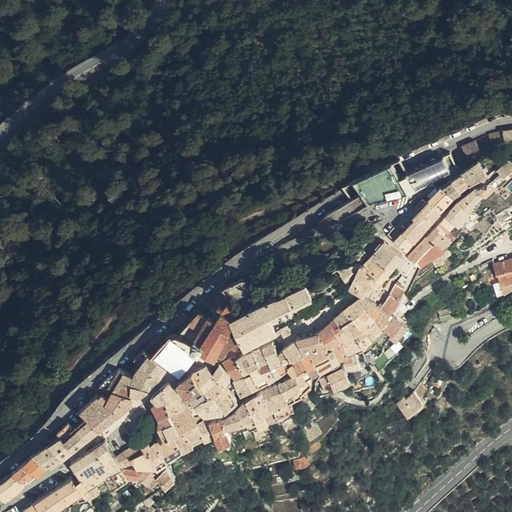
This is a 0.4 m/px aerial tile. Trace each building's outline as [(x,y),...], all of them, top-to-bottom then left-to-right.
[(505,138),(511,136),(511,123),(503,124),(504,133),(505,138)] [(492,137),(504,133),(503,124),(489,130),(492,137)] [(467,150),(480,144),(476,135),(463,141),(465,146),(467,150)] [(483,149),(474,154),(482,168),(491,162),(483,149)] [(511,168),(511,151),(503,163),(506,165),(511,169),(511,168)] [(470,157),(465,160),(474,173),(482,168),(474,154),(470,157)] [(358,175),(348,179),(350,183),(355,191),(345,196),(350,205),(359,200),(360,203),(400,192),(409,186),(400,168),(393,171),(388,162),(386,159),(358,175)] [(425,177),(416,159),(400,168),(409,186),(425,177)] [(465,160),(457,168),(466,179),(474,173),(465,160)] [(457,168),(448,175),(458,185),(466,179),(457,168)] [(448,175),(447,174),(444,178),(439,183),(443,187),(438,192),(446,200),(458,185),(448,175)] [(435,181),(438,184),(439,183),(444,178),(441,175),(435,181)] [(491,184),(486,180),(485,179),(482,182),(476,181),(459,196),(473,206),(478,198),(485,189),(486,190),(491,184)] [(438,184),(433,189),(429,194),(425,198),(437,210),(446,200),(438,192),(443,187),(439,183),(438,184)] [(429,186),(425,191),(429,194),(433,189),(429,186)] [(425,198),(423,196),(417,203),(419,205),(425,198)] [(468,213),(473,206),(459,196),(453,203),(448,212),(458,219),(460,221),(468,213)] [(419,205),(420,206),(431,216),(437,210),(425,198),(419,205)] [(420,206),(409,219),(421,228),(431,216),(420,206)] [(458,219),(448,212),(442,218),(451,228),(458,219)] [(409,219),(401,229),(413,238),(421,228),(409,219)] [(452,237),(437,223),(410,254),(422,265),(433,257),(438,254),(441,252),(441,251),(447,247),(445,244),(452,237)] [(379,275),(383,280),(393,266),(382,258),(395,243),(388,237),(383,243),(367,262),(379,275)] [(382,258),(393,266),(405,252),(395,243),(382,258)] [(438,254),(433,257),(438,265),(445,260),(442,256),(441,252),(438,254)] [(511,254),(504,257),(494,262),(495,265),(494,266),(498,275),(500,274),(509,293),(511,291),(511,254)] [(356,267),(361,271),(365,260),(364,260),(350,261),(356,267)] [(361,271),(372,279),(379,275),(367,262),(365,260),(361,271)] [(226,282),(233,297),(252,286),(246,271),(226,282)] [(352,280),(354,282),(367,289),(370,283),(372,279),(361,271),(352,280)] [(233,316),(248,342),(255,339),(262,336),(270,332),(273,330),(281,326),(284,325),(282,322),(275,312),(294,301),(295,303),(316,291),(308,278),(304,281),(297,286),(290,289),(283,291),(281,290),(277,292),(273,295),(264,298),(255,303),(244,310),(233,316)] [(397,280),(393,290),(398,293),(402,295),(406,285),(404,284),(398,281),(397,280)] [(393,290),(384,303),(392,310),(395,306),(402,295),(398,293),(393,290)] [(361,293),(358,296),(370,307),(378,299),(369,292),(361,293)] [(358,296),(348,306),(354,312),(364,322),(374,312),(370,307),(358,296)] [(204,329),(197,342),(195,345),(203,350),(206,348),(209,349),(208,351),(208,352),(209,354),(210,354),(211,355),(213,355),(215,354),(218,356),(221,353),(224,354),(229,352),(234,343),(241,347),(248,342),(233,316),(244,302),(233,297),(227,305),(222,303),(217,311),(214,310),(211,316),(204,329)] [(378,299),(370,307),(374,312),(383,321),(386,318),(392,310),(384,303),(378,299)] [(348,306),(339,313),(345,319),(354,312),(348,306)] [(354,312),(345,319),(354,331),(362,340),(369,335),(373,332),(364,322),(354,312)] [(364,322),(373,332),(378,327),(382,322),(383,321),(374,312),(364,322)] [(201,327),(204,329),(211,316),(202,313),(193,324),(201,327)] [(337,316),(335,318),(340,328),(345,337),(347,335),(354,331),(345,319),(339,313),(337,316)] [(187,314),(174,325),(179,330),(191,319),(187,314)] [(395,314),(386,328),(393,333),(391,336),(396,340),(408,324),(395,314)] [(284,325),(286,328),(291,328),(297,325),(292,317),(282,322),(284,325)] [(328,323),(319,327),(325,337),(336,330),(340,328),(335,318),(333,320),(328,323)] [(195,338),(193,341),(197,342),(204,329),(201,327),(200,330),(198,329),(193,334),(195,335),(194,337),(195,338)] [(305,348),(305,349),(310,348),(321,365),(327,362),(332,359),(340,354),(335,343),(329,346),(325,337),(319,327),(300,333),(305,348)] [(335,343),(340,354),(343,352),(349,347),(345,337),(340,328),(336,330),(325,337),(329,346),(335,343)] [(345,337),(349,347),(362,340),(354,331),(347,335),(345,337)] [(288,365),(291,369),(299,364),(296,359),(295,353),(305,349),(305,348),(300,333),(290,340),(281,347),(284,354),(286,359),(288,365)] [(263,362),(284,354),(281,347),(276,337),(267,341),(270,350),(261,355),(263,362)] [(146,341),(141,346),(146,351),(136,361),(165,368),(168,362),(169,362),(164,358),(154,349),(149,345),(146,341)] [(256,364),(263,362),(261,355),(270,350),(267,341),(250,348),(256,364)] [(254,365),(256,364),(250,348),(245,350),(240,354),(244,362),(247,368),(254,365)] [(296,359),(299,364),(301,367),(304,365),(310,372),(321,365),(310,348),(305,349),(295,353),(296,359)] [(244,362),(240,354),(239,352),(234,355),(229,358),(235,367),(244,362)] [(362,362),(358,353),(345,359),(349,368),(362,362)] [(283,368),(286,359),(284,354),(263,362),(268,377),(275,372),(283,368)] [(127,384),(135,387),(136,384),(138,370),(133,366),(125,360),(112,369),(108,371),(105,375),(118,381),(127,384)] [(138,370),(152,381),(160,373),(165,368),(136,361),(133,366),(138,370)] [(214,367),(203,375),(216,391),(227,383),(221,374),(228,365),(224,361),(216,371),(214,367)] [(240,371),(243,370),(247,368),(244,362),(235,367),(237,370),(240,371)] [(258,384),(268,377),(263,362),(256,364),(254,365),(255,368),(252,370),(258,384)] [(210,363),(198,371),(203,375),(214,367),(210,363)] [(287,375),(277,380),(292,400),(304,390),(301,385),(303,383),(295,372),(301,367),(299,364),(291,369),(293,372),(287,375)] [(350,370),(355,379),(366,374),(361,364),(350,370)] [(235,374),(228,365),(221,374),(227,383),(228,382),(235,374)] [(304,390),(309,395),(314,387),(311,383),(315,379),(310,372),(304,365),(301,367),(295,372),(303,383),(301,385),(304,390)] [(334,384),(336,388),(351,379),(343,365),(328,373),(334,384)] [(138,370),(136,384),(145,386),(147,385),(152,381),(138,370)] [(251,388),(258,384),(252,370),(245,374),(244,375),(251,388)] [(203,375),(198,371),(184,382),(195,395),(197,394),(201,401),(216,391),(203,375)] [(334,384),(328,373),(320,378),(325,388),(334,384)] [(244,393),(251,388),(244,375),(236,379),(244,393)] [(429,379),(420,387),(425,394),(426,393),(434,384),(429,379)] [(270,383),(262,387),(280,417),(297,408),(292,400),(277,380),(270,383)] [(94,409),(104,419),(127,401),(120,393),(127,384),(118,381),(113,388),(109,384),(107,387),(105,385),(98,390),(86,400),(94,409)] [(158,394),(162,398),(166,396),(170,402),(182,393),(174,381),(165,386),(158,394)] [(227,383),(216,391),(220,400),(227,396),(233,407),(240,401),(228,382),(227,383)] [(120,393),(127,401),(134,395),(135,387),(127,384),(120,393)] [(262,387),(255,392),(271,420),(280,417),(262,387)] [(411,394),(404,400),(412,411),(429,399),(426,393),(425,394),(420,387),(411,394)] [(216,391),(201,401),(207,410),(209,412),(210,413),(211,413),(226,410),(220,400),(216,391)] [(255,392),(247,399),(260,421),(262,424),(271,420),(255,392)] [(402,398),(404,400),(411,394),(410,392),(402,398)] [(170,402),(176,413),(190,404),(182,393),(170,402)] [(166,422),(168,427),(170,426),(175,423),(175,422),(180,420),(176,413),(170,402),(166,396),(162,398),(159,403),(166,412),(166,422)] [(220,400),(226,410),(227,412),(233,407),(227,396),(220,400)] [(247,399),(239,407),(247,422),(248,425),(260,421),(247,399)] [(180,420),(185,429),(186,430),(200,422),(190,404),(176,413),(180,420)] [(239,407),(225,417),(229,428),(247,422),(239,407)] [(82,419),(92,429),(104,419),(94,409),(82,419)] [(222,444),(234,437),(229,428),(225,417),(212,422),(218,437),(222,444)] [(69,427),(78,437),(92,429),(82,419),(73,424),(73,428),(69,427)] [(205,432),(209,440),(218,437),(212,422),(211,419),(201,424),(200,422),(186,430),(191,439),(193,438),(205,432)] [(167,428),(170,436),(178,432),(185,429),(180,420),(175,422),(175,423),(170,426),(168,427),(167,428)] [(311,438),(323,429),(318,420),(305,429),(311,438)] [(58,427),(72,443),(78,437),(69,427),(65,423),(58,427)] [(42,447),(49,453),(52,456),(55,455),(72,443),(58,427),(42,436),(45,446),(42,447)] [(178,432),(188,451),(197,446),(193,438),(191,439),(186,430),(185,429),(178,432)] [(170,436),(165,439),(174,460),(188,451),(178,432),(170,436)] [(193,438),(197,446),(209,440),(205,432),(193,438)] [(165,439),(158,444),(161,467),(162,468),(167,464),(174,460),(165,439)] [(110,441),(99,447),(115,470),(126,465),(120,457),(110,441)] [(143,442),(131,450),(137,459),(149,450),(147,447),(143,442)] [(149,450),(137,459),(138,461),(142,467),(161,467),(158,444),(156,445),(154,442),(147,447),(149,450)] [(28,452),(37,460),(41,463),(49,453),(42,447),(36,443),(28,452)] [(106,476),(115,470),(99,447),(78,460),(86,470),(88,473),(92,471),(94,473),(100,480),(106,476)] [(131,450),(120,457),(126,465),(129,464),(138,461),(137,459),(131,450)] [(16,463),(27,471),(37,460),(28,452),(16,463)] [(295,456),(298,465),(306,464),(312,460),(307,452),(303,455),(300,455),(295,456)] [(23,479),(27,471),(16,463),(0,473),(0,477),(4,482),(11,487),(23,479)] [(161,475),(170,485),(171,486),(173,484),(180,478),(172,467),(161,475)] [(126,470),(131,478),(144,477),(145,474),(134,469),(130,469),(126,470)] [(144,477),(151,482),(160,473),(156,471),(153,470),(148,469),(146,471),(145,474),(144,477)] [(131,478),(126,470),(118,473),(109,479),(115,488),(131,478)] [(83,480),(81,481),(86,489),(88,488),(100,480),(94,473),(83,480)] [(33,509),(35,511),(58,511),(59,511),(87,492),(86,490),(86,489),(81,481),(77,477),(33,509)] [(89,493),(92,498),(93,500),(103,493),(99,486),(89,493)] [(87,492),(59,511),(58,511),(68,511),(87,499),(92,498),(89,493),(86,490),(87,492)]
